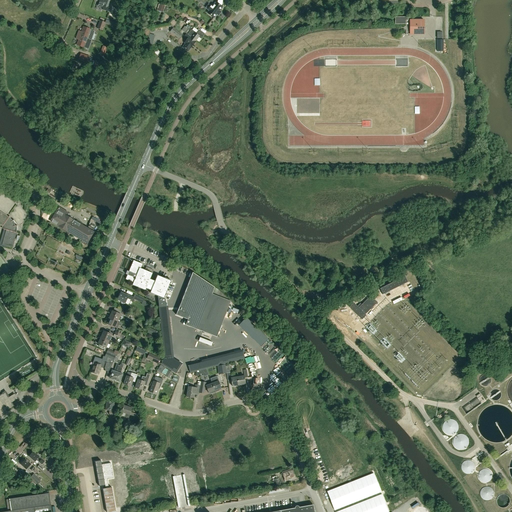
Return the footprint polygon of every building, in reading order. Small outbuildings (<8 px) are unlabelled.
[(108,12),(109,8),(108,7),(110,0),(109,0),(97,0),(104,2),(102,6),(103,6),(102,10),(108,12)] [(207,14),(214,18),(217,14),(218,16),(221,12),(220,11),(222,7),(221,6),(222,4),(223,0),(217,0),(218,2),(217,3),(216,2),(212,7),(211,6),(208,10),(209,11),(207,14)] [(424,20),(408,20),(406,20),(406,27),(406,34),(424,34),(424,20)] [(184,32),(186,34),(189,30),(184,26),(182,29),(183,29),(180,33),(182,35),(184,32)] [(78,35),(87,38),(90,29),(83,27),(83,30),(82,32),(79,31),(78,35)] [(173,28),(170,32),(178,39),(182,35),(180,33),(173,28)] [(191,38),(195,41),(199,37),(201,38),(204,34),(198,30),(196,34),(192,31),(191,31),(188,35),(191,37),(191,38)] [(191,38),(186,34),(184,32),(182,35),(184,37),(187,39),(186,41),(184,43),(185,44),(182,47),(188,52),(190,48),(191,48),(196,41),(195,41),(191,38)] [(83,47),(87,38),(78,35),(76,39),(79,40),(78,43),(77,45),(83,47)] [(100,48),(103,55),(109,53),(106,46),(100,48)] [(81,54),(79,60),(87,63),(90,56),(81,54)] [(87,229),(66,216),(69,213),(59,207),(57,211),(51,221),(87,243),(93,234),(94,233),(93,233),(92,232),(93,229),(89,226),(87,229)] [(2,227),(10,216),(9,216),(9,217),(0,211),(0,225),(1,226),(1,225),(3,226),(2,227)] [(10,216),(2,227),(3,229),(6,230),(2,245),(13,248),(17,233),(16,233),(16,226),(17,226),(15,226),(13,221),(14,220),(12,221),(9,217),(10,216)] [(134,260),(126,279),(134,283),(133,285),(145,290),(146,288),(151,291),(150,293),(158,295),(162,333),(169,332),(165,299),(164,298),(171,282),(157,276),(155,282),(149,280),(153,270),(146,267),(145,270),(141,268),(143,264),(142,264),(135,261),(134,260)] [(176,315),(188,320),(185,325),(216,338),(219,332),(231,302),(221,293),(218,290),(196,275),(193,273),(189,281),(176,315)] [(407,281),(404,274),(378,285),(380,291),(407,281)] [(126,295),(121,292),(118,300),(125,303),(128,298),(132,300),(133,297),(127,294),(126,295)] [(142,303),(144,299),(136,295),(134,298),(135,298),(134,299),(142,303)] [(360,303),(357,307),(353,303),(350,307),(361,319),(365,315),(364,314),(376,302),(371,296),(362,305),(360,303)] [(110,317),(120,322),(121,321),(123,318),(122,316),(120,315),(120,314),(113,311),(110,317)] [(232,320),(236,324),(244,316),(242,314),(239,317),(237,315),(232,320)] [(123,323),(120,322),(110,317),(107,324),(117,328),(119,325),(122,326),(123,323)] [(154,336),(157,331),(149,328),(147,333),(154,336)] [(109,341),(112,334),(104,331),(101,338),(109,341)] [(210,345),(211,341),(198,336),(197,340),(210,345)] [(111,342),(109,341),(101,338),(98,344),(101,345),(100,348),(105,350),(108,344),(110,344),(111,342)] [(94,362),(90,372),(99,374),(101,368),(105,369),(105,371),(108,372),(107,373),(108,374),(110,370),(113,362),(116,356),(107,352),(105,356),(107,357),(105,362),(102,361),(101,364),(97,363),(94,362)] [(158,364),(160,358),(149,353),(147,359),(158,364)] [(201,361),(188,365),(190,373),(195,371),(198,371),(199,371),(204,369),(203,367),(201,361)] [(119,368),(120,366),(117,365),(115,371),(113,370),(110,378),(115,380),(119,368)] [(119,368),(115,380),(120,382),(122,374),(120,373),(123,366),(120,365),(120,366),(119,368)] [(171,374),(172,372),(165,368),(166,368),(161,365),(157,371),(161,374),(162,373),(165,375),(165,376),(169,378),(171,379),(173,375),(171,374)] [(221,366),(218,366),(219,374),(222,374),(226,373),(225,365),(221,366)] [(237,377),(239,385),(245,384),(244,378),(248,378),(246,370),(243,370),(244,376),(237,377)] [(271,370),(267,372),(269,376),(267,377),(268,380),(266,382),(268,386),(274,383),(271,376),(273,375),(271,370)] [(126,376),(124,384),(131,386),(132,382),(135,382),(138,375),(131,373),(128,372),(127,376),(126,376)] [(239,385),(237,377),(231,378),(230,372),(227,373),(226,373),(228,381),(231,380),(232,387),(239,385)] [(146,386),(150,375),(147,374),(146,377),(142,376),(141,381),(138,380),(135,388),(142,390),(144,385),(146,386)] [(153,381),(150,392),(156,394),(158,389),(159,386),(160,387),(163,379),(155,376),(154,381),(153,381)] [(216,377),(210,379),(212,383),(215,391),(215,392),(219,391),(218,389),(221,388),(218,381),(216,377)] [(200,389),(201,382),(199,381),(198,385),(196,385),(195,388),(188,387),(187,397),(194,398),(194,393),(198,393),(199,389),(200,389)] [(212,383),(206,386),(209,393),(211,392),(212,393),(215,392),(215,391),(212,383)] [(0,395),(0,400),(7,412),(8,412),(7,411),(14,406),(11,401),(15,399),(14,396),(10,399),(5,392),(0,395)] [(471,403),(463,407),(467,413),(474,409),(471,403)] [(133,420),(135,415),(131,413),(132,408),(124,405),(121,413),(125,414),(124,417),(129,419),(133,420)] [(37,455),(33,451),(31,454),(30,453),(29,455),(29,456),(37,463),(39,462),(42,464),(45,461),(44,460),(46,458),(43,456),(41,458),(39,457),(40,456),(38,454),(37,455)] [(25,459),(21,464),(26,469),(30,472),(31,470),(32,471),(35,468),(25,459)] [(111,463),(102,465),(101,461),(95,462),(99,486),(105,485),(106,488),(103,489),(106,511),(109,511),(116,511),(112,487),(109,488),(107,479),(113,478),(111,463)] [(284,473),(286,482),(296,479),(294,471),(284,473)] [(34,474),(30,478),(31,479),(36,483),(37,484),(41,480),(34,474)] [(270,492),(271,498),(293,494),(292,488),(270,492)] [(52,511),(51,505),(49,493),(7,499),(6,499),(8,511),(0,511),(52,511)] [(418,501),(410,505),(413,511),(428,511),(425,503),(420,505),(418,501)]
